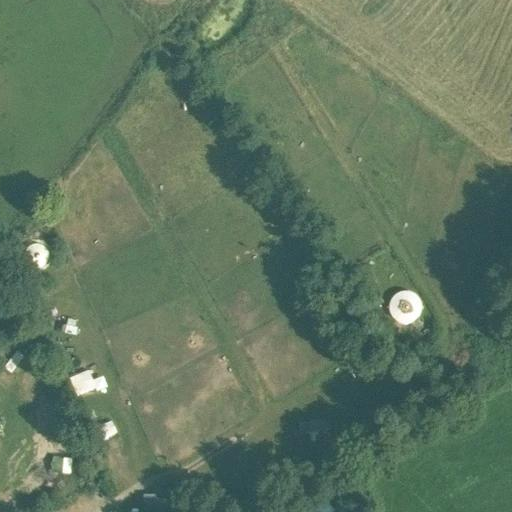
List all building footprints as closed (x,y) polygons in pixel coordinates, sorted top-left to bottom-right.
[(29,241),(17,245),(27,275),(40,271),(29,241)] [(39,313),(58,308),(54,292),(34,297),(39,313)] [(9,346),(0,363),(0,366),(8,370),(18,351),(9,346)] [(84,365),(64,372),(71,391),(90,384),(84,365)] [(42,390),(30,396),(36,412),(29,415),(35,430),(55,421),(42,390)] [(81,414),(85,431),(102,426),(97,410),(81,414)] [(98,455),(106,471),(124,462),(115,445),(98,455)] [(56,452),(36,470),(51,486),(70,468),(56,452)] [(216,462),(197,469),(207,497),(226,490),(216,462)] [(7,488),(0,494),(0,511),(7,511),(19,501),(7,488)]
